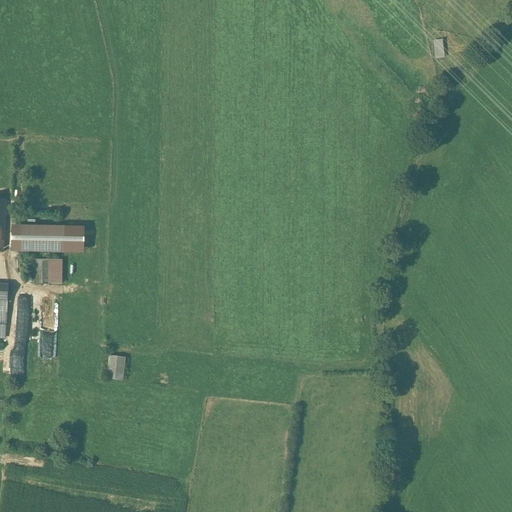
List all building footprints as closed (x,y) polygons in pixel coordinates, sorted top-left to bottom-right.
[(444,39),(435,40),(436,58),(445,57),(444,39)] [(63,227),(21,227),(20,253),(63,254),(63,227)] [(62,261),(35,261),(34,286),(62,286),(62,261)] [(9,295),(0,294),(0,340),(7,341),(9,295)] [(23,295),(15,365),(27,366),(32,324),(56,327),(59,301),(35,299),(35,296),(23,295)] [(126,379),(127,356),(109,355),(109,379),(126,379)]
